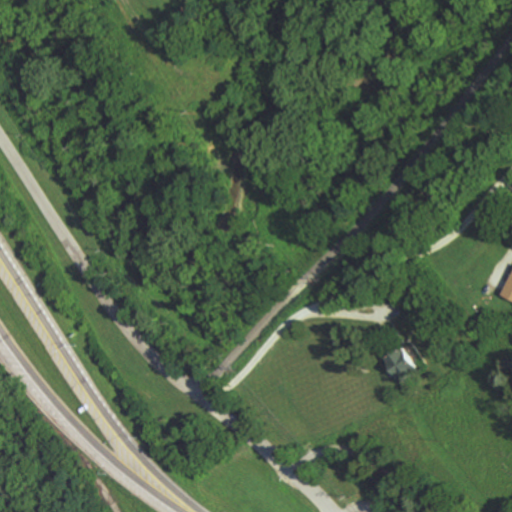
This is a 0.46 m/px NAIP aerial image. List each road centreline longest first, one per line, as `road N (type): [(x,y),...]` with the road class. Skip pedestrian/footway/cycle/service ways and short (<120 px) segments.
road 1 (residential): [(0,136),(149,350),(327,511)]
road 2 (residential): [(200,395),(364,224),(511,36)]
road 3 (trunk): [(189,511),(138,462),(0,254)]
road 4 (residential): [(211,405),(319,304),(443,240)]
road 5 (trunk): [(0,326),(111,459),(175,511)]
